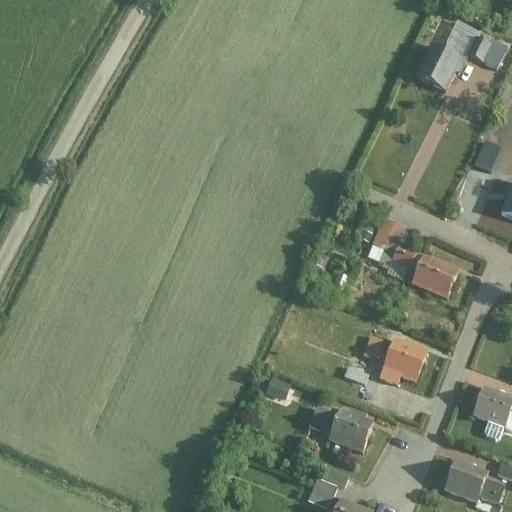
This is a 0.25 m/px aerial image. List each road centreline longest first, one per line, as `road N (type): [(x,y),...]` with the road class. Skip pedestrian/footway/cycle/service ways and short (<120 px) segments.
road 1 (residential): [(0,266),(149,0)]
road 2 (residential): [(406,486),(508,262)]
road 3 (residential): [(508,262),(393,208)]
